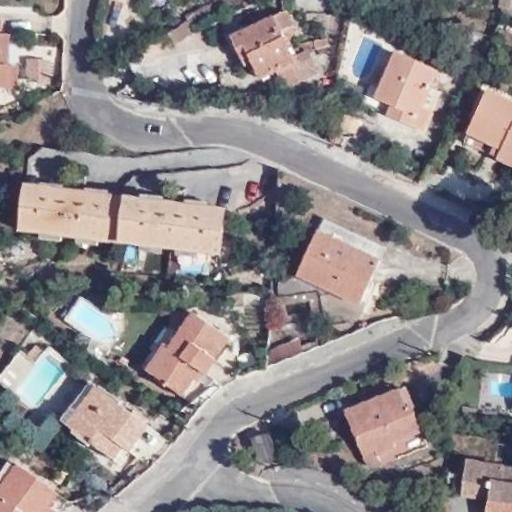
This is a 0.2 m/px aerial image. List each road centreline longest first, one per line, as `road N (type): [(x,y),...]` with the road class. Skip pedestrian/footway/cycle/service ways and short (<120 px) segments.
road 1 (residential): [(194,469),(197,439),(239,402),(386,335),(466,325),(490,307),(494,280),(484,249),(461,228),(254,130),(112,123),(91,107),(78,79)]
road 2 (residential): [(346,511),(291,494),(207,483),(194,469)]
